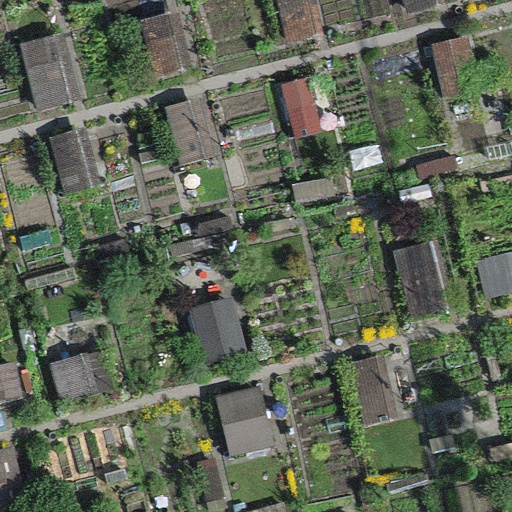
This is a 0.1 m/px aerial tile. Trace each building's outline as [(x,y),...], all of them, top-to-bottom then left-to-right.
[(310,0),(274,0),(286,50),(320,43),(310,0)] [(443,0),(402,0),(407,21),(446,12),(443,0)] [(177,18),(141,27),(155,85),(191,77),(177,18)] [(62,41),(21,50),(37,120),(78,111),(62,41)] [(469,44),(432,52),(444,106),(481,98),(469,44)] [(201,106),(166,114),(180,173),(214,165),(201,106)] [(86,135),(50,143),(63,201),(99,193),(86,135)] [(438,246),(394,257),(411,326),(455,315),(438,246)] [(511,259),(477,267),(486,306),(511,299),(511,259)] [(233,305),(191,315),(205,373),(247,362),(233,305)] [(104,350),(50,363),(59,401),(113,388),(104,350)] [(384,357),(350,364),(364,427),(398,419),(384,357)] [(15,361),(0,365),(0,403),(24,397),(15,361)] [(261,385),(216,395),(229,456),(274,446),(261,385)] [(13,447),(0,449),(0,511),(21,511),(28,510),(13,447)]
